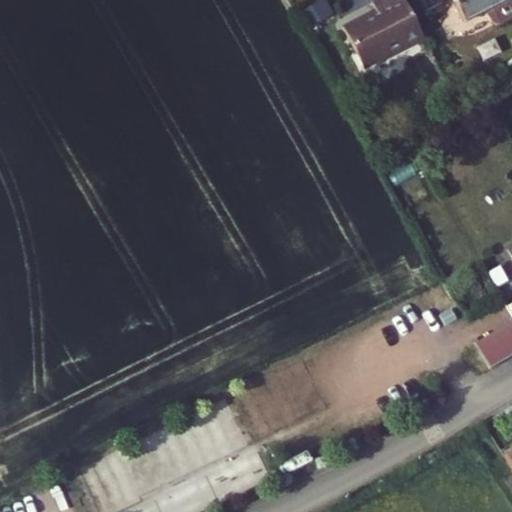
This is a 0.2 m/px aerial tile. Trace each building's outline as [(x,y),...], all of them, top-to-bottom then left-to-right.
[(417,40),(397,0),(372,0),(365,4),(369,13),(336,29),(356,70),(417,40)] [(510,4),(508,0),(448,0),(463,28),(510,4)] [(511,248),(503,253),(511,269),(511,248)] [(511,359),(511,328),(511,327),(472,348),(485,375),(503,365),(511,359)] [(511,449),(500,456),(511,474),(511,449)]
